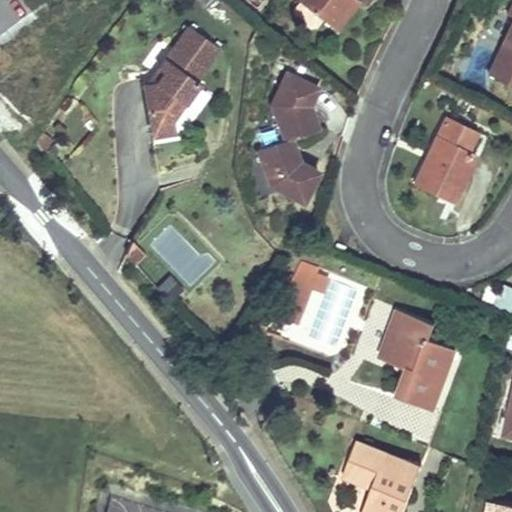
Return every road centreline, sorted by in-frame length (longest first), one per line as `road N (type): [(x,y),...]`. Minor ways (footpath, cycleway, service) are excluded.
road 1 (tertiary): [(275,511),(218,421),(0,168)]
road 2 (residential): [(511,222),(485,250),(437,264),(383,247),(364,227),(355,173),(362,143),(424,0)]
